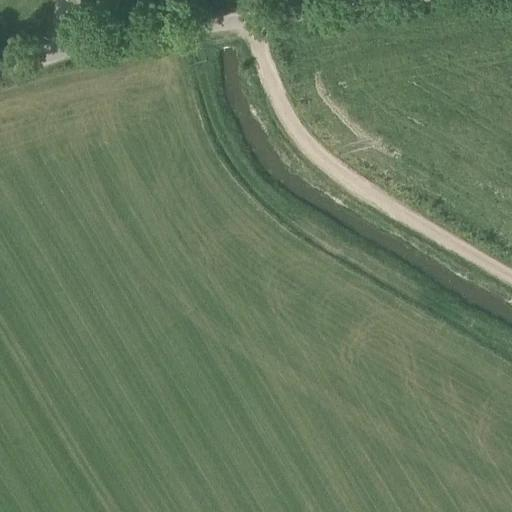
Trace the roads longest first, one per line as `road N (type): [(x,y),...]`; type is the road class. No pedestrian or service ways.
road 1 (unclassified): [(0,69),(125,38),(384,0)]
road 2 (track): [(511,280),(315,160),(283,124),(250,18)]
